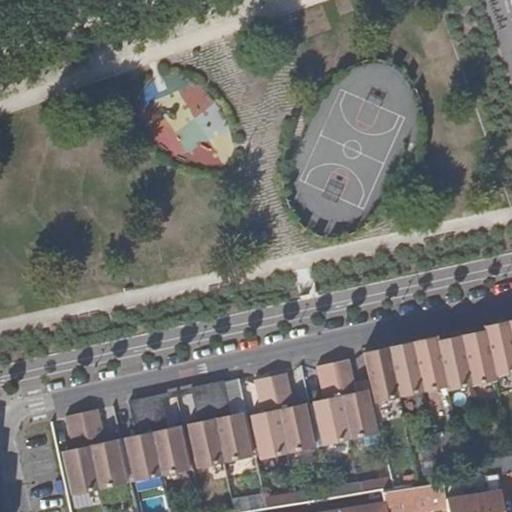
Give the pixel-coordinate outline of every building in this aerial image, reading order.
[(436,338),(364,355),(375,405),(449,389),(450,392),(497,382),(496,378),(511,374),(511,321),(483,328),(484,332),(437,342),(436,338)] [(317,368),(323,395),(355,388),(349,361),(317,368)] [(260,408),(292,401),(286,374),(254,381),(260,408)] [(229,410),(223,383),(191,390),(197,417),(229,410)] [(355,388),(323,395),(324,401),(356,394),(355,388)] [(356,394),(324,401),(312,403),(321,448),(377,436),(367,392),(356,394)] [(166,424),(161,397),(128,404),(134,431),(166,424)] [(293,407),(292,401),(260,408),(261,414),(293,407)] [(304,405),(293,407),(261,414),(250,416),(259,460),(314,449),(304,405)] [(230,416),(229,410),(197,417),(198,423),(230,416)] [(103,438),(98,411),(66,418),(71,445),(103,438)] [(241,414),(230,416),(198,423),(186,425),(196,470),(250,458),(241,414)] [(168,430),(166,424),(134,431),(135,437),(168,430)] [(179,428),(168,430),(135,437),(124,439),(133,483),(188,472),(179,428)] [(103,438),(71,445),(73,451),(105,444),(103,438)] [(73,451),(61,453),(71,497),(125,486),(116,441),(105,444),(73,451)] [(511,511),(511,471),(507,472),(496,474),(501,511),(511,511)] [(501,511),(496,474),(484,475),(486,492),(460,495),(458,479),(442,482),(445,505),(446,511),(501,511)] [(402,511),(445,505),(442,482),(382,491),(384,501),(385,511),(402,511)] [(313,511),(385,511),(384,501),(313,511)]
